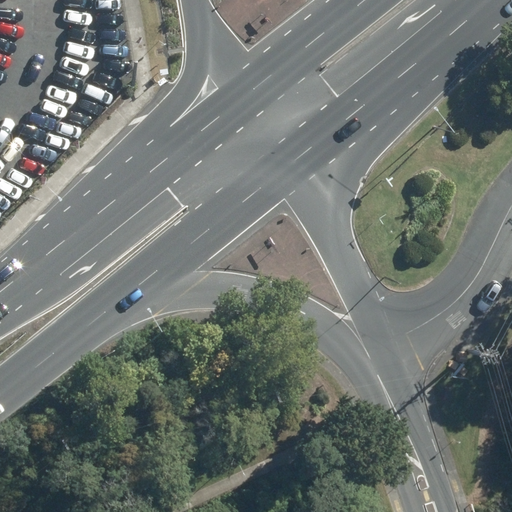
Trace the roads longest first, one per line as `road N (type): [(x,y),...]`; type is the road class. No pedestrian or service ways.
road 1 (secondary): [(51,252),(92,181),(195,73),(195,2)]
road 2 (primary): [(367,350),(311,313),(248,295),(206,287),(107,298)]
road 3 (primary): [(51,252),(251,93)]
road 4 (primary): [(490,0),(299,157)]
road 5 (primary): [(299,157),(107,298)]
road 6 (residential): [(367,350),(460,294),(511,209)]
road 7 (unclassified): [(299,157),(345,264),(367,350)]
road 8 (primary): [(107,298),(0,391)]
road 9 (primary): [(251,93),(357,0)]
